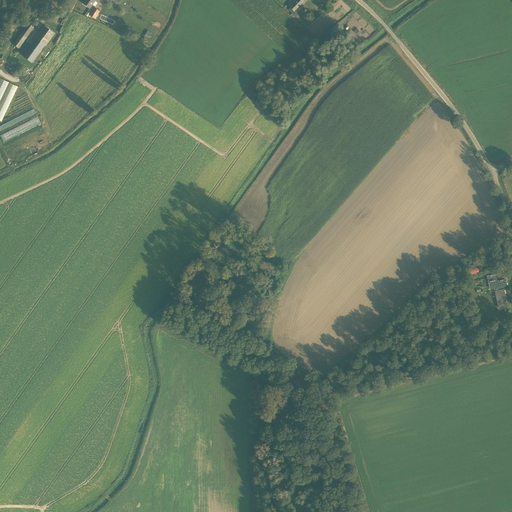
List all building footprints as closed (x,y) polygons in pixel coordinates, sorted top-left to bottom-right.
[(85,0),(83,4),(90,9),(95,1),(98,3),(100,0),(85,0)] [(292,13),(304,1),(302,0),(297,0),(290,7),(290,8),(289,10),(292,13)] [(95,19),(100,12),(94,8),(90,16),(95,19)] [(297,22),(301,18),(294,11),(290,15),(297,22)] [(19,49),(31,32),(34,28),(29,24),(14,45),(19,49)] [(32,62),(54,33),(45,27),(23,57),(32,62)] [(0,120),(3,121),(17,86),(0,78),(0,120)] [(496,281),(495,275),(487,276),(490,289),(495,288),(495,291),(499,308),(504,306),(504,305),(507,304),(503,287),(507,286),(505,279),(496,281)]
